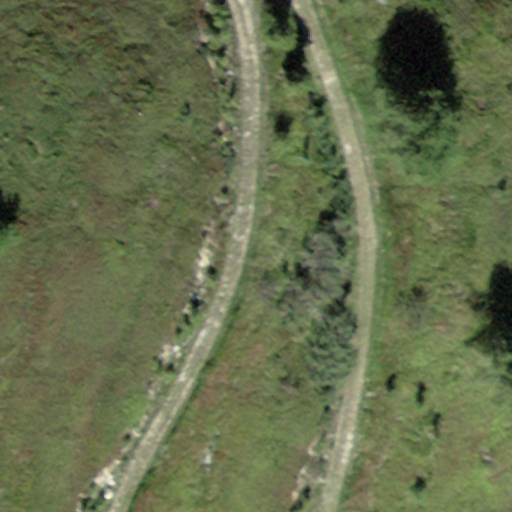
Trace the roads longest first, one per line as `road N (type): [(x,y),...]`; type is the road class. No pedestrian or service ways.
road 1 (track): [(236,0),(252,97),(233,273),(116,511)]
road 2 (track): [(329,511),(362,351),(366,241),(357,155),(300,0)]
